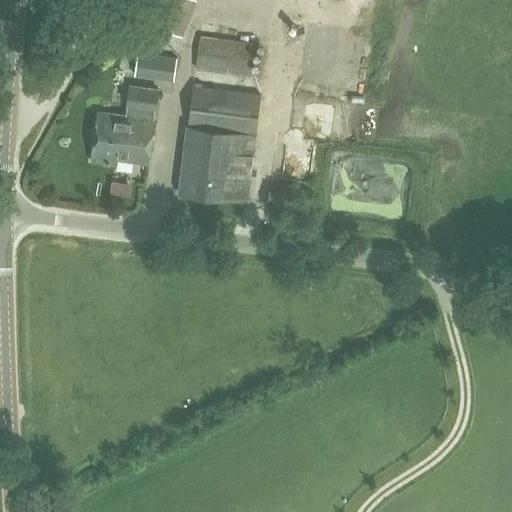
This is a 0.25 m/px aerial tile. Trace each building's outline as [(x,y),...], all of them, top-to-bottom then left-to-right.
[(168,0),(158,25),(182,35),(196,0),(168,0)] [(257,32),(238,29),(237,39),(200,34),(196,68),(252,76),(257,32)] [(136,75),(174,81),(178,57),(139,52),(136,75)] [(92,160),(115,163),(116,157),(148,161),(154,118),(156,109),(157,109),(160,88),(129,84),(126,105),(128,105),(126,114),(99,111),(92,160)] [(179,192),(248,201),(257,133),(256,133),(261,92),(193,84),(188,123),(186,123),(179,192)] [(398,188),(380,186),(382,175),(356,173),(352,209),(386,213),(387,206),(396,207),(398,188)] [(268,203),(279,204),(281,190),(269,188),(268,203)]
